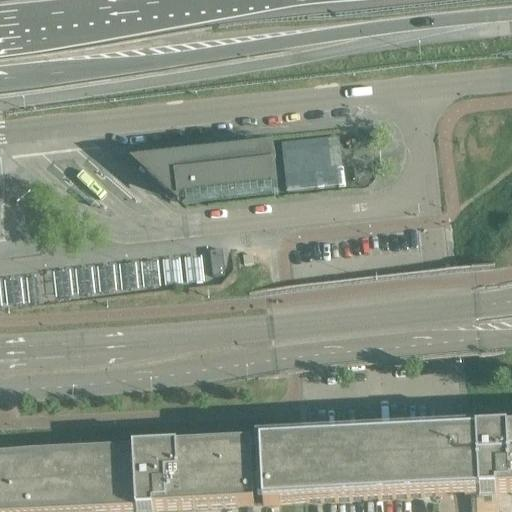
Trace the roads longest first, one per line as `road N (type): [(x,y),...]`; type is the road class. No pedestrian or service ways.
road 1 (primary): [(0,78),(511,10)]
road 2 (secondary): [(0,391),(511,337)]
road 3 (secondary): [(0,135),(511,83)]
road 4 (secondary): [(511,301),(0,346)]
road 5 (primary): [(186,0),(0,18)]
